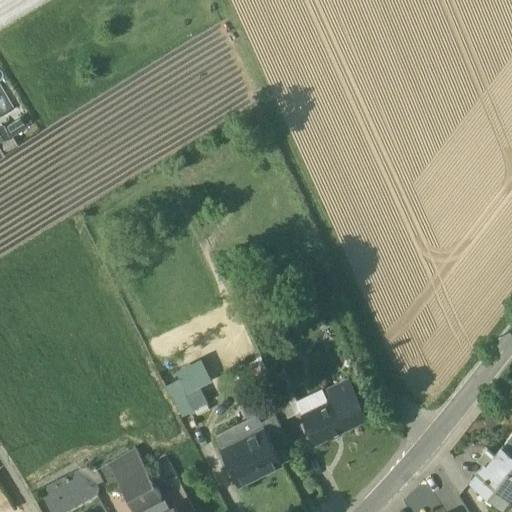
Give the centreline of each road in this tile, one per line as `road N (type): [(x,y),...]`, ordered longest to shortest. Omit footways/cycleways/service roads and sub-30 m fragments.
road 1 (track): [(429,435),(334,258),(220,0)]
road 2 (secondary): [(511,334),(355,511)]
